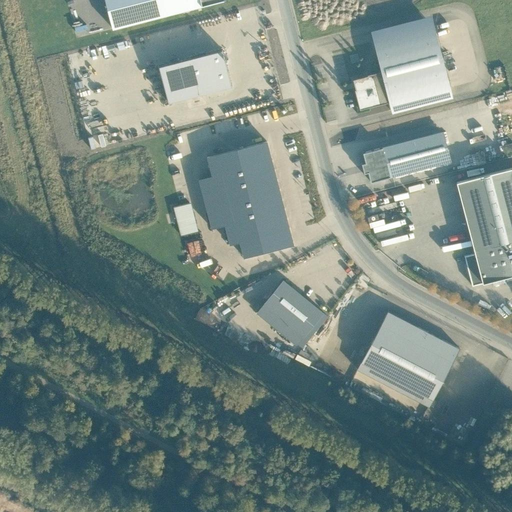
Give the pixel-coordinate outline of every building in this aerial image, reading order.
[(103,0),(111,28),(219,0),(103,0)] [(449,86),(435,27),(375,42),(381,68),(350,76),(352,85),(358,109),(449,86)] [(222,50),(159,66),(169,102),(231,86),(222,50)] [(449,159),(440,130),(361,149),(363,158),(359,159),(362,170),(366,169),(368,179),(449,159)] [(269,163),(264,142),(207,157),(212,177),(199,180),(212,232),(225,229),(229,245),(240,242),(243,255),(290,243),(269,163)] [(474,162),(486,160),(484,151),(472,153),(474,162)] [(511,166),(454,180),(473,252),(465,255),(472,283),(511,274),(511,166)] [(176,222),(179,234),(197,230),(189,201),(172,206),(176,222)] [(264,304),(303,335),(323,310),(284,279),(264,304)] [(387,312),(362,359),(435,396),(459,350),(387,312)]
